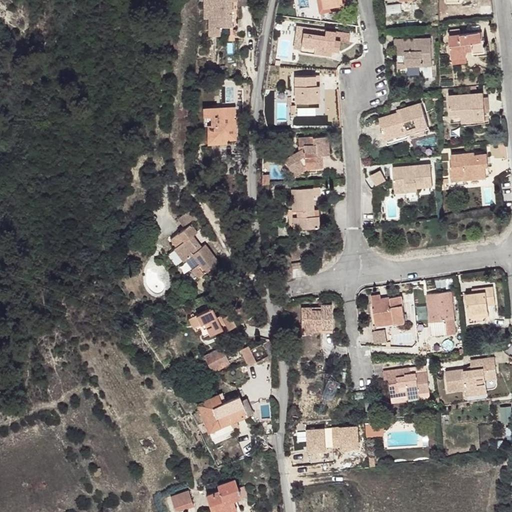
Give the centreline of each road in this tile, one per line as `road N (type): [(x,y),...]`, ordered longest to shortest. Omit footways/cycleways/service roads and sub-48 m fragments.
road 1 (residential): [(262,290),(252,175),(272,0)]
road 2 (residential): [(353,279),(351,116),(374,57),(363,0)]
road 3 (residential): [(292,511),(280,445),(284,393),(262,290)]
road 4 (residential): [(511,254),(353,279)]
